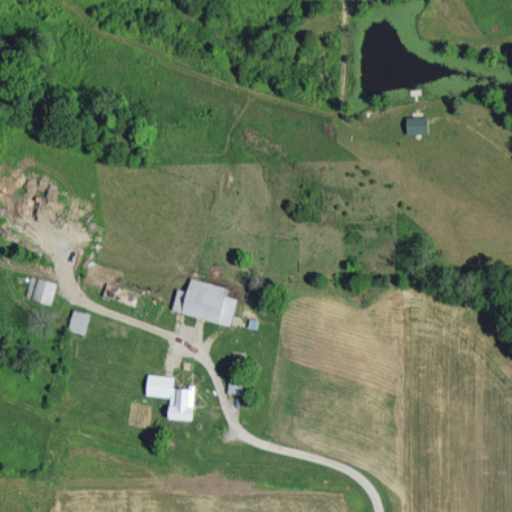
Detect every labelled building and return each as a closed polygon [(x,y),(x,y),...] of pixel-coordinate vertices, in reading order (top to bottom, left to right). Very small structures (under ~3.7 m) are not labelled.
[(28,296),(53,303),(59,281),(34,274),(28,296)] [(238,296),(227,294),(229,285),(192,277),(189,289),(179,287),(174,309),(233,322),(238,296)] [(92,312),(75,308),(70,329),(86,333),(92,312)] [(194,418),(196,386),(175,384),(176,374),(149,373),(148,394),(171,395),(170,417),(194,418)] [(243,394),(246,379),(232,376),(229,391),(243,394)]
